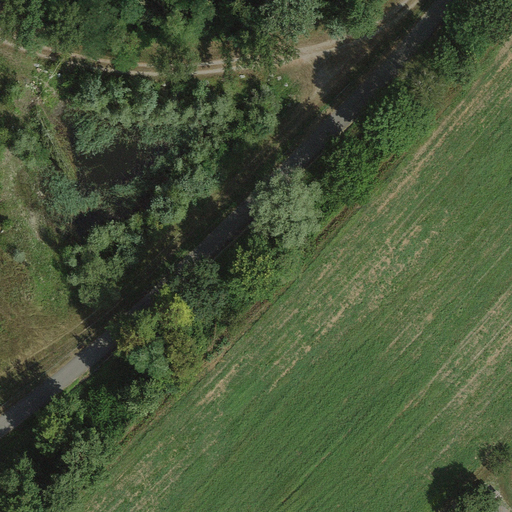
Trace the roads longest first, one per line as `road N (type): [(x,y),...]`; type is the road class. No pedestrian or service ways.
road 1 (unclassified): [(440,0),(236,232),(0,428)]
road 2 (track): [(0,38),(96,75),(224,78),(389,57)]
